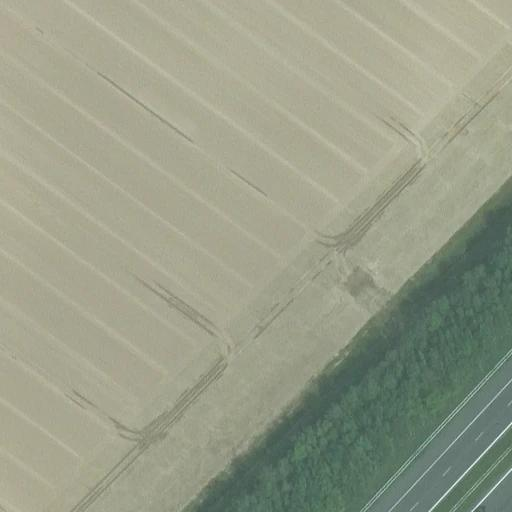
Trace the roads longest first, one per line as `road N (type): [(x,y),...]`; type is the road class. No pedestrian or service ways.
road 1 (track): [(237,511),(397,348)]
road 2 (motorway): [(511,403),(411,511)]
